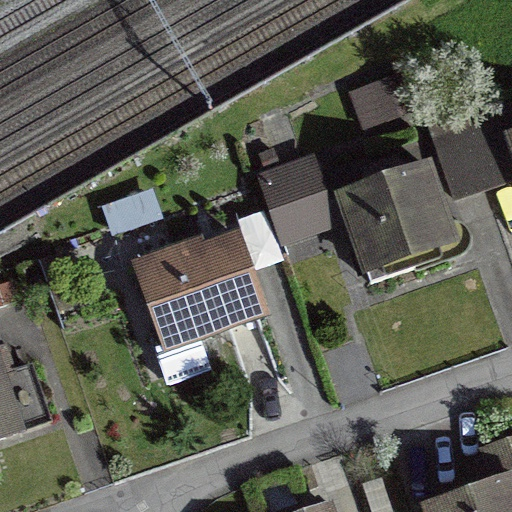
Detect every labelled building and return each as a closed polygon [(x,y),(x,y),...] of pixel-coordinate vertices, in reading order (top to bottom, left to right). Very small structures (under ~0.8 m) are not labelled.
[(511,179),(493,125),(463,135),(483,193),(511,182),(511,179)] [(432,145),(452,203),(483,193),(463,135),(432,145)] [(373,188),(338,200),(368,286),(410,272),(411,272),(407,259),(450,245),(424,170),(398,180),(393,165),(368,173),(373,188)] [(311,167),(259,185),(279,245),(332,226),(311,167)] [(170,258),(133,271),(161,349),(262,314),(237,242),(172,265),(170,258)] [(8,285),(0,287),(0,309),(15,304),(8,285)] [(0,441),(46,425),(28,372),(8,378),(0,355),(0,441)] [(511,511),(511,444),(483,454),(494,486),(427,510),(427,511),(511,511)]
